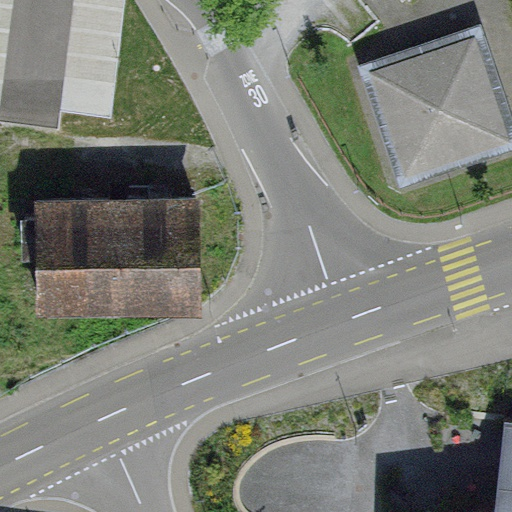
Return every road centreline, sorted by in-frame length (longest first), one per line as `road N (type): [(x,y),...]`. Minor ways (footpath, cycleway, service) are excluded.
road 1 (unclassified): [(201,0),(240,68),(342,322)]
road 2 (secondary): [(104,419),(342,322)]
road 3 (secondary): [(342,322),(511,263)]
